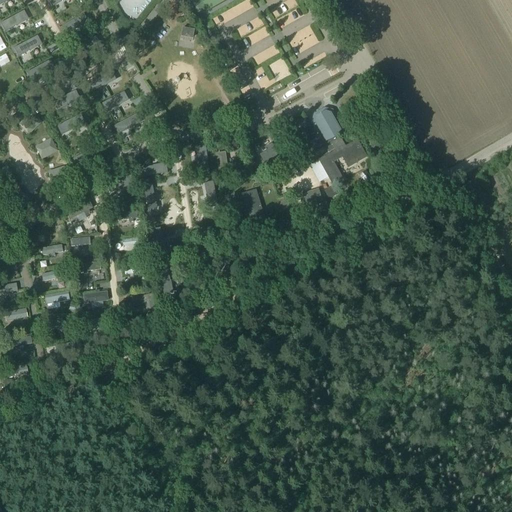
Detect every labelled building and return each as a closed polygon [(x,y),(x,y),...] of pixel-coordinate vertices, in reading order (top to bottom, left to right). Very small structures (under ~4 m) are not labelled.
[(225,28),(258,9),(254,1),(220,20),(225,28)] [(280,22),(285,31),(304,20),(299,11),(280,22)] [(22,12),(0,23),(0,25),(4,32),(14,26),(24,20),(21,13),(22,12)] [(84,15),(62,27),(66,35),(76,30),(76,29),(87,23),(83,16),(84,16),(84,15)] [(265,20),(241,31),(245,39),(255,34),(256,34),(257,36),(246,41),(250,49),(273,38),(265,20)] [(299,57),(323,47),(316,29),(291,39),(299,57)] [(35,37),(13,49),(17,57),(27,51),(38,45),(34,38),(35,37)] [(96,37),(74,49),(78,57),(88,52),(88,51),(99,45),(95,38),(96,37)] [(260,67),(284,55),(280,47),(256,60),(260,67)] [(328,57),(319,60),(321,67),(331,64),(328,57)] [(272,67),(280,84),(296,77),(288,60),(272,67)] [(48,61),(26,74),(30,81),(41,76),(40,75),(51,69),(47,62),(48,62),(48,61)] [(148,78),(157,76),(155,70),(147,73),(148,78)] [(242,70),(236,72),(245,90),(250,87),(242,70)] [(112,71),(90,83),(94,91),(104,85),(115,79),(111,72),(112,71)] [(124,90),(101,102),(106,110),(116,104),(116,103),(127,98),(123,90),(124,90)] [(76,92),(53,104),(58,112),(68,106),(78,100),(75,93),(76,92)] [(136,113),(114,125),(118,133),(129,127),(128,127),(139,121),(135,114),(136,113)] [(317,117),(316,122),(327,142),(330,140),(336,151),(319,161),(333,185),(342,179),(339,174),(366,158),(357,141),(345,148),(338,136),(341,134),(329,115),(324,113),(317,117)] [(80,116),(57,127),(60,135),(71,130),(82,125),(79,117),(80,117),(80,116)] [(106,132),(113,127),(108,118),(100,123),(106,132)] [(24,124),(16,128),(23,139),(30,134),(24,124)] [(119,151),(127,145),(122,137),(113,142),(119,151)] [(318,145),(313,148),(319,159),(332,152),(328,144),(320,148),(318,145)] [(280,164),(271,146),(264,149),(266,153),(260,156),(268,170),(280,164)] [(95,148),(73,160),(77,168),(88,163),(88,162),(98,156),(94,149),(96,149),(95,148)] [(206,149),(198,151),(200,163),(199,163),(201,174),(210,173),(206,148),(206,149)] [(224,152),(215,153),(218,177),(239,174),(238,164),(226,166),(224,152)] [(153,167),(141,169),(142,178),(167,174),(166,174),(165,166),(153,168),(153,167)] [(122,191),(133,187),(131,180),(132,179),(108,187),(111,196),(122,192),(122,191)] [(372,192),(379,186),(372,179),(365,185),(368,188),(372,192)] [(176,189),(174,184),(156,188),(157,193),(176,189)] [(211,186),(203,187),(205,199),(204,199),(206,211),(215,209),(211,184),(211,186)] [(338,195),(334,188),(333,186),(325,191),(324,192),(328,200),(329,200),(338,195)] [(144,188),(148,213),(157,211),(155,200),(154,200),(152,188),(144,189),(144,188)] [(303,195),(299,197),(303,210),(323,204),(319,190),(306,194),(306,192),(303,193),(303,195)] [(255,191),(238,196),(247,226),(264,222),(255,191)] [(89,201),(66,212),(66,213),(70,221),(85,214),(86,216),(90,214),(89,212),(90,211),(93,209),(89,201)] [(178,206),(159,209),(160,217),(179,214),(178,206)] [(137,212),(115,215),(116,222),(116,223),(129,221),(129,224),(134,223),(133,220),(138,220),(137,212)] [(336,220),(334,218),(331,212),(323,216),(328,225),(329,224),(336,220)] [(217,222),(209,223),(210,235),(212,247),(220,246),(217,220),(216,221),(217,222)] [(296,234),(289,222),(283,226),(290,238),(296,234)] [(188,239),(186,229),(166,233),(167,241),(173,240),(173,241),(188,239)] [(152,232),(156,257),(165,256),(163,244),(162,244),(160,232),(152,233),(152,232)] [(90,238),(70,240),(71,248),(73,248),(78,248),(78,250),(82,249),(82,247),(88,246),(91,246),(90,238)] [(141,245),(141,244),(144,243),(143,239),(141,239),(140,238),(122,240),(122,243),(122,244),(123,247),(138,246),(141,245)] [(61,246),(41,249),(42,257),(50,255),(50,258),(55,257),(55,255),(63,253),(62,246),(61,246)] [(0,257),(0,266),(2,266),(2,268),(7,267),(7,265),(16,263),(16,261),(15,255),(0,257)] [(100,263),(76,266),(77,273),(84,273),(84,275),(88,275),(87,272),(100,271),(100,263)] [(147,272),(146,265),(135,266),(123,268),(125,276),(129,275),(140,274),(147,273),(147,272)] [(216,268),(205,271),(207,280),(231,274),(230,274),(228,266),(216,269),(216,268)] [(65,278),(63,270),(41,275),(43,283),(49,281),(58,280),(65,278)] [(160,272),(159,273),(164,297),(173,296),(171,284),(170,284),(168,272),(160,274),(160,272)] [(14,286),(0,288),(0,295),(6,295),(6,298),(11,297),(10,294),(15,293),(14,286)] [(59,303),(70,302),(68,292),(44,296),(45,300),(46,306),(59,303)] [(91,304),(109,302),(107,292),(84,295),(83,296),(84,305),(91,304)] [(156,312),(152,295),(130,299),(130,300),(131,302),(132,308),(145,306),(146,313),(147,313),(156,312)] [(27,319),(25,310),(3,314),(5,320),(5,323),(21,320),(26,319),(27,319)] [(111,326),(110,318),(101,319),(92,321),(84,322),(86,332),(94,330),(103,329),(111,328),(111,326)] [(63,327),(62,321),(62,319),(43,323),(45,330),(46,330),(51,329),(55,328),(63,327)] [(28,339),(5,343),(6,351),(17,349),(17,351),(21,350),(21,348),(29,346),(28,339)] [(76,350),(75,343),(55,347),(56,353),(56,354),(59,354),(76,350)] [(66,368),(64,365),(62,363),(58,366),(57,367),(61,372),(66,368)] [(27,375),(25,366),(5,369),(7,379),(12,378),(27,375)]
